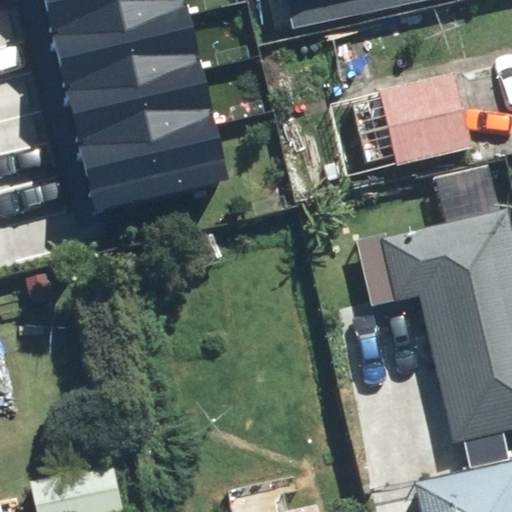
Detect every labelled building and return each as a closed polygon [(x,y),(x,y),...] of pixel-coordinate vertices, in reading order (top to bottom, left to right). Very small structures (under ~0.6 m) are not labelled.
[(268,195),(221,0),(53,0),(109,233),(268,195)] [(288,0),(293,23),(403,0),(288,0)] [(354,96),(371,171),(478,147),(461,72),(354,96)] [(426,299),(458,443),(511,430),(511,211),(386,240),(401,305),(426,299)] [(42,511),(120,511),(131,510),(119,457),(34,476),(42,511)] [(511,511),(511,457),(417,480),(424,511),(511,511)] [(274,511),(320,511),(318,502),(274,511)]
